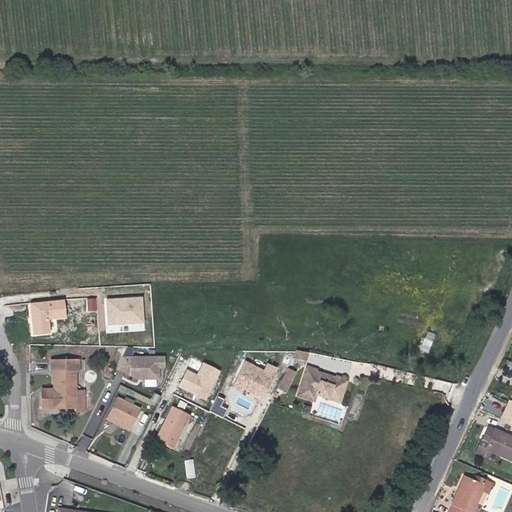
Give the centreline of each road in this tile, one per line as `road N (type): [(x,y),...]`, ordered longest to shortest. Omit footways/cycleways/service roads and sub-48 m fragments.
road 1 (residential): [(511,309),(418,511)]
road 2 (residential): [(27,445),(215,511)]
